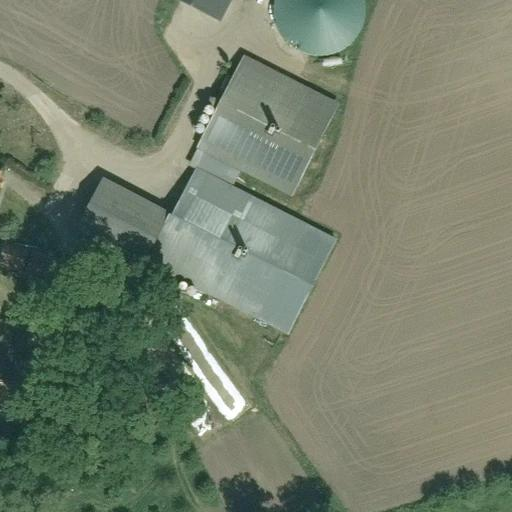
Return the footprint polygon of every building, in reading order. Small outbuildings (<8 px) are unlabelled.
[(233,0),(190,0),(225,18),(233,0)] [(359,32),(366,20),(368,7),(366,0),(280,0),(280,7),(282,20),(288,32),(298,42),(310,48),(324,51),(337,48),(350,42),(359,32)] [(297,196),(344,103),(252,56),(205,150),(212,153),(247,171),(297,196)] [(202,172),(237,189),(247,171),(212,153),(202,172)] [(0,199),(10,168),(0,165),(0,199)] [(237,189),(202,172),(183,209),(155,264),(289,331),(336,239),(237,189)] [(155,264),(183,209),(118,176),(90,231),(155,264)] [(5,265),(66,295),(77,272),(16,242),(5,265)] [(28,436),(75,435),(75,402),(28,403),(28,436)]
